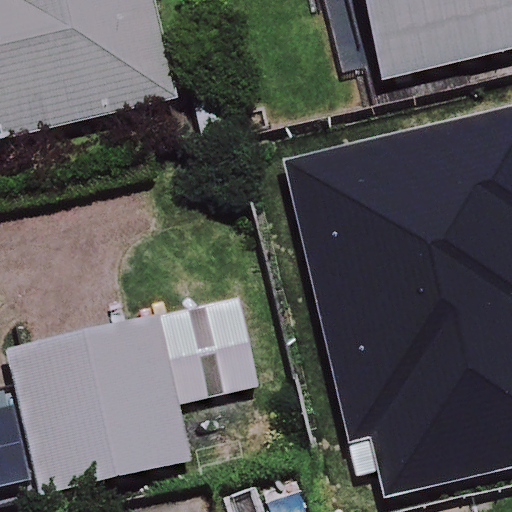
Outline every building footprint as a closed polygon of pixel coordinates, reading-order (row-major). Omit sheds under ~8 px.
[(183,0),(0,0),(0,135),(165,96),(154,49),(193,39),(183,0)] [(511,0),(352,0),(377,89),(511,52),(511,0)] [(264,24),(220,34),(224,77),(183,87),(199,153),(246,142),(234,91),(277,81),(264,24)] [(188,315),(154,319),(172,415),(206,408),(199,373),(212,371),(218,406),(262,397),(244,300),(205,307),(212,344),(194,348),(188,315)] [(172,470),(142,320),(6,347),(35,497),(172,470)] [(410,511),(503,487),(464,341),(302,385),(336,511),(410,511)]
